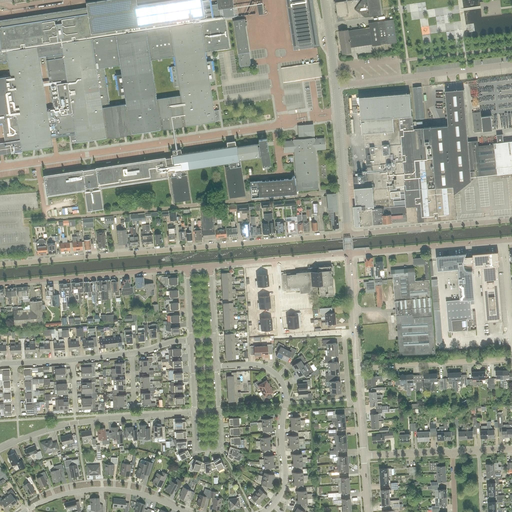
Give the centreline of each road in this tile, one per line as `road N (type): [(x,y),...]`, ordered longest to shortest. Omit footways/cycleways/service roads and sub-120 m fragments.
road 1 (residential): [(346,233),(0,264)]
road 2 (residential): [(265,511),(285,483),(284,387),(266,368),(215,366)]
road 3 (residential): [(194,413),(75,422),(0,450)]
road 4 (residential): [(0,282),(187,267)]
road 5 (unclassified): [(335,85),(511,64)]
road 6 (residential): [(24,511),(55,497),(108,489),(183,511)]
road 7 (residential): [(511,219),(346,233)]
road 8 (residential): [(348,254),(511,239)]
road 9 (residential): [(511,357),(357,366)]
road 10 (unclassified): [(346,233),(335,85)]
road 11 (residential): [(211,265),(348,254)]
